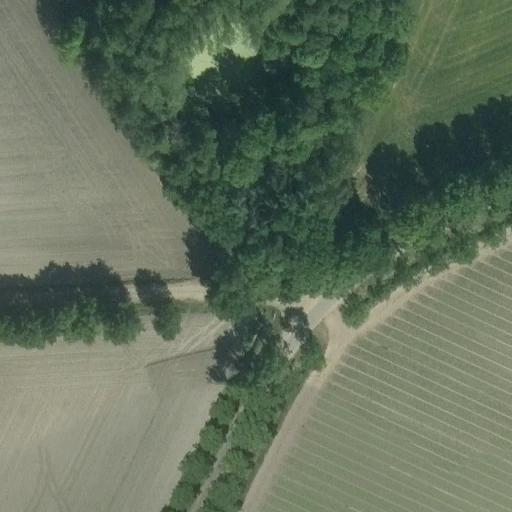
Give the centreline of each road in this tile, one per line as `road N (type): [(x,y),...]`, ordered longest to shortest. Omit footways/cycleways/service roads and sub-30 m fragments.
road 1 (unclassified): [(204,511),(293,332),(326,293),(418,227),(511,187)]
road 2 (track): [(0,304),(326,293)]
